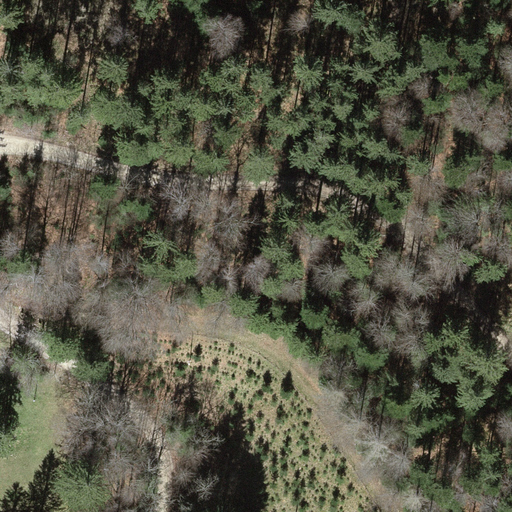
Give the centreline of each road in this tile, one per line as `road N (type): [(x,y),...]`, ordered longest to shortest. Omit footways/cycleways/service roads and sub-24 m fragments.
road 1 (track): [(0,172),(273,177),(460,279),(511,429)]
road 2 (track): [(146,511),(146,471),(121,418),(93,390),(0,333)]
